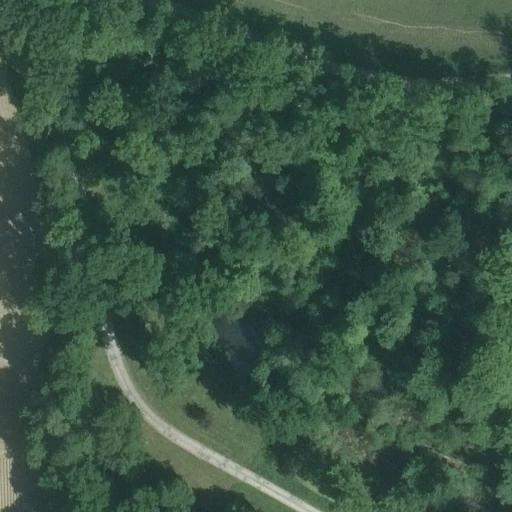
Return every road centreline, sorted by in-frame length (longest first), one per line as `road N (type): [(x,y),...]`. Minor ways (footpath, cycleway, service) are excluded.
road 1 (unclassified): [(36,0),(96,212),(118,369),(145,412),(181,443),(300,511)]
road 2 (unclassified): [(158,0),(366,73),(511,81)]
